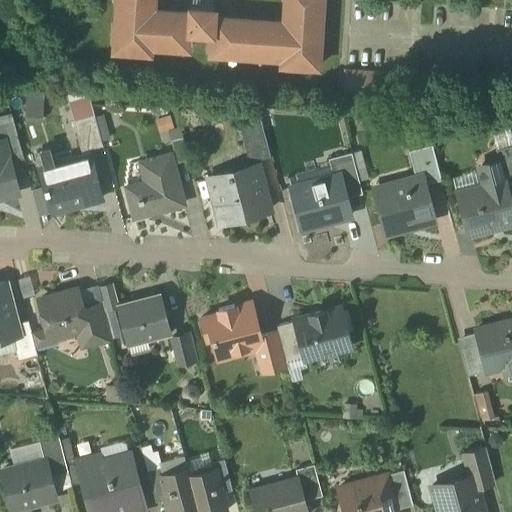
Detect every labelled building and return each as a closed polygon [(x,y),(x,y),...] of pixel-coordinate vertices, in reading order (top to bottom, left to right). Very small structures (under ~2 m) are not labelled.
[(119,0),(118,28),(115,28),(113,51),(134,52),(135,45),(155,47),(155,45),(171,46),(171,48),(189,49),(190,32),(211,33),(210,53),(229,55),(229,52),(262,55),(262,57),(298,59),(298,66),(319,67),(320,45),(317,44),(320,0),(323,1),(323,0),(285,0),(285,5),(291,5),(290,27),(214,22),(215,9),(202,8),(201,8),(190,7),(190,17),(148,14),(148,0),(119,0)] [(384,78),(347,75),(345,97),(381,101),(384,78)] [(95,115),(74,121),(82,151),(103,146),(95,115)] [(260,118),(241,123),(251,161),(271,156),(260,118)] [(24,159),(14,120),(0,123),(0,140),(5,139),(11,162),(24,159)] [(183,137),(172,140),(178,162),(189,159),(183,137)] [(0,140),(0,196),(17,192),(17,194),(19,193),(11,162),(5,139),(0,140)] [(432,145),(410,151),(417,177),(424,175),(426,184),(442,180),(432,145)] [(511,145),(497,150),(499,160),(500,160),(507,186),(511,184),(511,145)] [(352,152),(329,158),(334,175),(341,173),(347,197),(363,193),(352,152)] [(171,153),(146,160),(151,180),(126,187),(134,217),(184,204),(171,153)] [(91,154),(54,164),(56,169),(42,173),(41,168),(40,168),(52,212),(103,198),(91,154)] [(497,161),(492,158),(487,160),(484,164),(482,165),(487,184),(457,192),(468,235),(511,222),(511,204),(507,186),(500,160),(499,160),(497,161)] [(258,164),(209,177),(221,223),(270,210),(258,164)] [(315,185),(294,191),(293,186),(291,187),(302,228),(352,215),(347,197),(341,173),(334,175),(314,181),(315,185)] [(417,177),(389,184),(391,190),(377,194),(376,188),(374,188),(386,234),(436,221),(426,184),(424,175),(417,177)] [(6,282),(0,283),(0,339),(12,336),(19,335),(16,325),(10,301),(11,301),(6,282)] [(113,283),(99,286),(104,303),(106,310),(118,307),(118,306),(120,305),(113,283)] [(104,303),(82,309),(77,290),(70,292),(68,290),(60,292),(59,294),(40,299),(43,311),(41,315),(43,324),(47,326),(47,328),(48,329),(53,327),(56,336),(78,331),(83,346),(113,338),(106,310),(104,303)] [(120,305),(118,306),(118,307),(128,343),(170,332),(161,295),(159,295),(160,296),(137,302),(137,301),(120,305)] [(220,313),(201,318),(207,339),(212,338),(217,356),(253,346),(263,344),(261,335),(254,308),(236,312),(234,305),(219,309),(220,313)] [(341,307),(326,311),(326,310),(310,314),(310,315),(294,319),(295,320),(304,355),(305,358),(352,346),(341,307)] [(295,320),(277,325),(279,330),(286,359),(304,355),(295,320)] [(511,322),(506,324),(506,321),(476,329),(478,336),(487,370),(504,366),(505,370),(511,367),(511,322)] [(29,322),(16,325),(19,335),(12,336),(18,359),(37,354),(35,347),(31,332),(29,322)] [(47,328),(31,332),(35,347),(57,341),(56,336),(53,327),(48,329),(47,328)] [(279,330),(261,335),(263,344),(253,346),(260,372),(288,365),(286,359),(279,330)] [(192,334),(176,338),(183,363),(198,359),(192,334)] [(478,336),(459,341),(468,375),(487,370),(478,336)] [(488,392),(475,395),(481,419),(494,416),(488,392)] [(485,447),(461,453),(467,475),(474,474),(477,486),(496,481),(481,426),(480,427),(485,447)] [(59,435),(40,440),(45,458),(46,458),(51,475),(68,470),(65,459),(59,435)] [(141,443),(128,447),(130,457),(132,456),(138,481),(150,478),(148,470),(141,443)] [(78,455),(65,459),(68,470),(72,484),(83,481),(78,460),(79,459),(78,455)] [(130,457),(99,465),(96,455),(79,459),(78,460),(83,481),(91,511),(98,511),(119,506),(120,511),(139,511),(146,510),(138,481),(132,456),(130,457)] [(45,458),(2,469),(13,509),(57,498),(51,475),(46,458),(45,458)] [(224,458),(211,462),(213,469),(214,469),(221,492),(233,489),(224,458)] [(314,464),(296,469),(298,476),(299,475),(305,499),(322,494),(314,464)] [(161,467),(148,470),(150,478),(156,501),(168,498),(162,475),(163,474),(161,467)] [(163,474),(162,475),(168,498),(171,511),(193,511),(198,511),(198,510),(190,477),(190,476),(188,468),(163,474)] [(213,469),(190,476),(190,477),(198,510),(198,511),(223,511),(226,511),(221,492),(214,469),(213,469)] [(404,469),(388,473),(391,483),(375,487),(381,511),(399,511),(398,508),(413,504),(404,469)] [(354,491),(341,495),(342,500),(340,504),(342,511),(381,511),(375,487),(391,483),(388,473),(352,483),(354,491)] [(467,475),(450,480),(453,490),(437,494),(435,494),(440,511),(484,511),(477,486),(474,474),(467,475)] [(298,476),(250,488),(255,511),(308,511),(305,499),(299,475),(298,476)]
